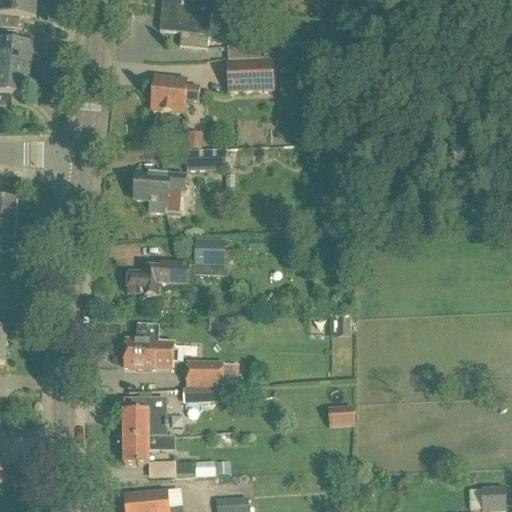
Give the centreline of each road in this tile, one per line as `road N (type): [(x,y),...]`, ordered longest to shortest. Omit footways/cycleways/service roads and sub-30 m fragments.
road 1 (secondary): [(66,511),(61,461),(86,162)]
road 2 (secondary): [(86,162),(102,0)]
